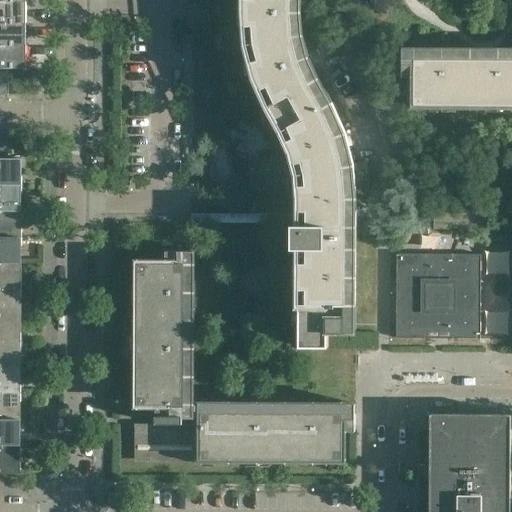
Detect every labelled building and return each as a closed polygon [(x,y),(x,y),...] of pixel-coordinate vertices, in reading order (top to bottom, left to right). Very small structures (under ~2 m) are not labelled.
[(345,134),(331,103),(318,79),(308,58),(303,35),(301,12),(300,0),(238,0),(239,12),(240,28),(246,27),(247,45),(252,61),(246,63),(250,78),(256,93),(262,90),(269,106),(287,140),(273,147),(278,157),(283,177),(284,198),(299,198),(299,197),(300,197),(300,214),(300,223),(300,227),(294,227),(294,236),(292,236),(292,249),(300,250),(300,263),(294,263),(293,289),(300,289),(300,311),(293,311),(293,325),(299,325),(299,347),(328,347),(328,332),(355,332),(356,198),(368,198),(365,164),(354,166),(345,134)] [(0,23),(27,24),(27,2),(0,1),(0,23)] [(0,45),(27,46),(27,24),(0,23),(0,45)] [(26,68),(27,46),(0,45),(0,68),(9,68),(26,68)] [(511,49),(402,49),(402,78),(414,78),(413,105),(511,105),(511,49)] [(0,94),(8,94),(9,68),(0,68),(0,94)] [(364,90),(344,99),(351,117),(372,108),(364,90)] [(8,158),(8,145),(8,133),(0,132),(0,158),(8,159),(8,158)] [(0,184),(20,185),(20,158),(8,158),(8,159),(0,158),(0,184)] [(0,210),(20,211),(20,185),(0,184),(0,210)] [(486,210),(434,209),(434,230),(486,230),(486,210)] [(0,236),(20,237),(20,211),(0,210),(0,236)] [(300,223),(300,214),(192,214),(192,223),(300,223)] [(0,262),(20,263),(20,237),(0,236),(0,262)] [(327,466),(327,459),(343,460),(343,432),(355,432),(355,404),(193,403),(194,251),(166,251),(166,263),(138,263),(138,279),(131,279),(131,305),(138,305),(137,335),(131,335),(131,361),(137,361),(137,391),(131,391),(131,404),(137,404),(137,405),(155,405),(155,424),(135,424),(134,463),(194,463),(195,457),(201,457),(201,459),(202,459),(202,466),(215,466),(215,459),(245,459),(245,466),(271,466),(271,459),(301,459),(301,466),(327,466)] [(480,339),(481,281),(481,254),(397,254),(396,338),(429,339),(429,337),(426,338),(426,332),(442,332),(451,332),(451,338),(448,338),(448,339),(480,339)] [(0,288),(20,289),(20,263),(0,262),(0,288)] [(0,314),(19,315),(20,289),(0,288),(0,314)] [(0,340),(19,341),(19,315),(0,314),(0,340)] [(0,366),(19,367),(19,341),(0,340),(0,366)] [(0,392),(19,393),(19,367),(0,366),(0,392)] [(0,418),(19,419),(19,393),(0,392),(0,418)] [(510,511),(511,429),(511,415),(430,414),(430,511),(510,511)] [(0,444),(19,445),(19,419),(0,418),(0,444)] [(0,471),(19,472),(19,445),(0,444),(0,471)]
